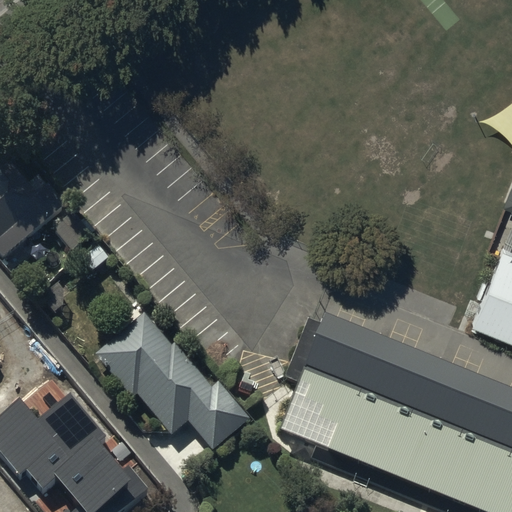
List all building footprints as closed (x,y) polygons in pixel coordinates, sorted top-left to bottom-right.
[(0,161),(0,264),(64,212),(46,191),(33,201),(0,161)] [(511,186),(503,209),(511,212),(511,186)] [(70,218),(51,234),(71,258),(90,241),(70,218)] [(511,257),(504,255),(474,330),(511,344),(511,257)] [(142,318),(91,361),(130,407),(136,401),(169,441),(187,426),(211,455),(248,425),(217,388),(210,394),(173,349),(170,352),(142,318)] [(511,511),(511,399),(321,324),(319,331),(310,328),(287,387),(352,413),(347,426),(337,422),(324,455),(375,475),(388,443),(379,439),(384,425),(416,438),(411,450),(425,455),(430,444),(489,467),(483,481),(472,477),(459,510),(463,511),(511,511)] [(133,502),(115,481),(76,511),(134,511),(129,506),(133,502)]
